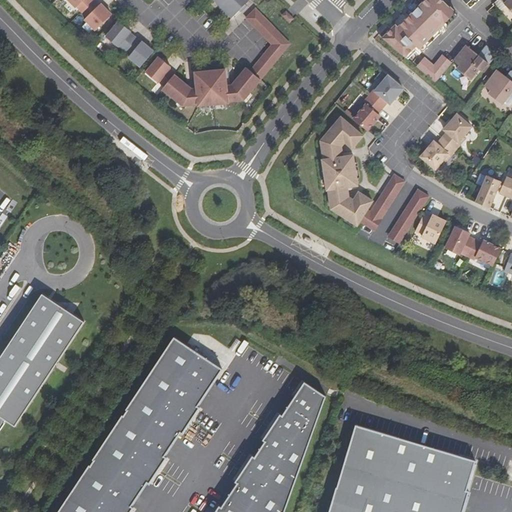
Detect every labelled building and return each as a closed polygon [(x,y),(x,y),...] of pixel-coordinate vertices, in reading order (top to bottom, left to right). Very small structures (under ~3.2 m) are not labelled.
[(82,12),(94,0),(84,0),(77,7),(82,12)] [(88,18),(100,5),(95,0),(94,0),(82,12),(88,18)] [(214,0),(232,18),(249,0),(214,0)] [(396,25),(383,38),(405,57),(413,48),(405,41),(407,39),(415,46),(422,52),(428,46),(419,37),(431,25),(440,34),(446,28),(434,17),(437,15),(448,26),(458,16),(441,0),(425,0),(398,27),(396,25)] [(511,0),(500,0),(511,12),(511,0)] [(88,18),(86,20),(97,31),(113,14),(101,4),(100,5),(88,18)] [(255,27),(264,17),(256,9),(247,18),(255,27)] [(284,17),(292,25),(296,20),(288,13),(284,17)] [(448,26),(437,15),(434,17),(446,28),(448,26)] [(268,40),(278,32),(264,17),(255,27),(268,40)] [(119,46),(130,32),(131,31),(119,22),(107,37),(118,47),(119,46)] [(419,37),(428,46),(440,34),(431,25),(419,37)] [(124,51),(136,37),(130,32),(119,46),(124,51)] [(267,51),(277,60),(290,44),(278,32),(268,40),(272,45),(267,51)] [(130,56),(142,42),(136,37),(124,51),(130,56)] [(413,48),(415,46),(407,39),(405,41),(413,48)] [(154,51),(142,41),(142,42),(130,56),(128,57),(141,67),(154,51)] [(466,45),(453,61),(459,65),(457,68),(471,80),(479,69),(482,71),(495,55),(486,48),(480,56),(466,45)] [(251,71),(261,80),(277,60),(267,51),(251,71)] [(434,65),(443,73),(452,63),(442,55),(434,65)] [(159,57),(146,73),(158,83),(159,82),(169,69),(171,67),(159,57)] [(417,67),(426,75),(434,65),(425,58),(417,67)] [(434,65),(426,75),(436,83),(443,73),(434,65)] [(185,84),(174,75),(164,87),(163,89),(176,100),(177,99),(185,105),(199,105),(199,106),(229,103),(229,101),(243,100),(249,92),(250,93),(261,80),(251,71),(246,68),(238,79),(241,81),(235,89),(228,90),(227,86),(226,69),(195,73),(196,89),(197,93),(190,94),(182,88),(185,84)] [(175,74),(169,69),(159,82),(164,87),(174,75),(175,74)] [(488,93),(503,105),(511,94),(511,77),(509,75),(507,78),(497,70),(485,86),(491,90),(488,93)] [(403,89),(388,76),(376,91),(374,90),(369,96),(383,108),(388,102),(390,104),(403,89)] [(233,85),(227,86),(228,90),(235,89),(241,81),(238,79),(233,85)] [(197,93),(196,89),(191,89),(185,84),(182,88),(190,94),(197,93)] [(383,108),(369,96),(364,102),(366,104),(354,119),(367,131),(381,116),(378,114),(383,108)] [(447,132),(442,138),(456,150),(466,138),(464,136),(472,127),(457,114),(444,129),(447,132)] [(360,222),(367,211),(373,201),(359,193),(352,204),(340,196),(339,188),(358,186),(354,155),(334,158),(333,150),(342,140),(353,148),(363,136),(341,117),(324,137),(326,140),(320,148),(322,159),(320,159),(325,190),(327,190),(329,203),(336,208),(335,211),(357,226),(360,222)] [(456,150),(442,138),(437,144),(434,141),(421,157),(436,169),(444,160),(446,162),(456,150)] [(405,181),(394,174),(370,213),(367,211),(360,222),(374,231),(405,181)] [(490,208),(501,181),(488,176),(476,202),(490,208)] [(507,197),(511,185),(511,180),(506,178),(499,194),(507,197)] [(429,197),(418,189),(388,236),(400,243),(429,197)] [(436,243),(446,222),(432,215),(431,218),(424,215),(416,232),(423,235),(422,237),(436,243)] [(467,256),(475,240),(468,237),(470,233),(456,226),(445,248),(460,255),(461,253),(467,256)] [(493,266),(501,249),(484,240),(482,243),(475,240),(467,256),(475,260),(476,257),(493,266)] [(0,431),(6,423),(5,422),(6,420),(15,426),(85,322),(42,294),(0,357),(0,431)] [(111,433),(58,511),(130,511),(134,507),(131,506),(147,482),(150,484),(167,458),(164,456),(180,432),(183,434),(200,408),(197,406),(222,369),(174,337),(118,422),(119,422),(112,434),(111,433)] [(284,511),(295,484),(293,484),(296,477),(297,478),(326,396),(305,382),(282,415),(281,414),(263,440),(265,442),(255,457),(253,456),(235,482),(237,483),(222,507),(220,505),(215,511),(284,511)] [(461,511),(467,491),(465,490),(474,460),(355,425),(337,487),(336,487),(328,511),(461,511)]
